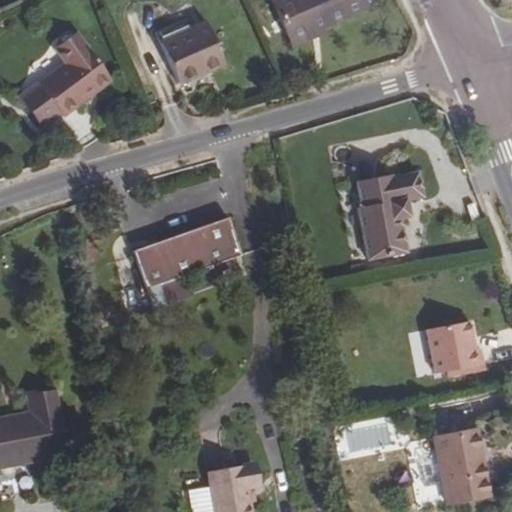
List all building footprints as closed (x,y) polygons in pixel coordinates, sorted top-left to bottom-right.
[(322,29),(366,10),(361,0),(271,0),(292,47),(312,39),(310,34),(322,29)] [(206,23),(159,43),(177,85),(224,65),(206,23)] [(310,34),(312,39),(324,34),(322,29),(310,34)] [(63,117),(111,80),(76,34),(66,32),(56,40),(55,50),(65,64),(38,84),(63,117)] [(63,117),(38,84),(20,98),(44,130),(63,117)] [(392,181),(357,186),(362,211),(358,212),(368,264),(407,256),(401,222),(409,220),(406,204),(423,200),(418,175),(392,178),(392,181)] [(240,257),(227,219),(133,252),(135,257),(146,289),(240,257)] [(154,309),(190,295),(184,277),(147,289),(154,309)] [(469,322),(426,331),(434,375),(482,366),(479,350),(475,351),(469,322)] [(0,467),(64,455),(53,393),(28,398),(31,415),(0,420),(0,467)] [(476,430),(431,438),(444,505),(488,497),(476,430)] [(251,465),(254,487),(259,486),(255,464),(251,465)] [(254,487),(251,465),(207,472),(213,511),(249,511),(245,489),(254,487)] [(213,511),(210,487),(186,492),(189,511),(213,511)]
